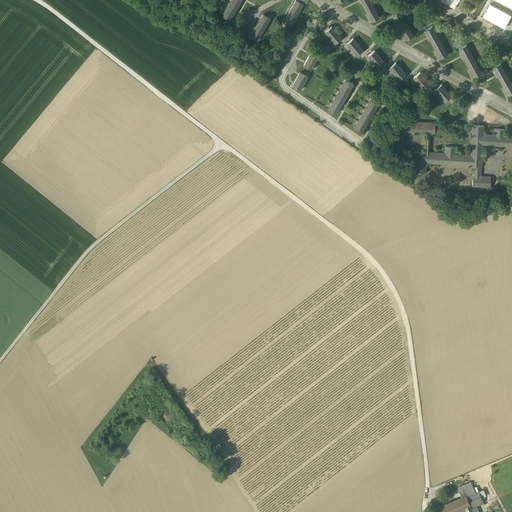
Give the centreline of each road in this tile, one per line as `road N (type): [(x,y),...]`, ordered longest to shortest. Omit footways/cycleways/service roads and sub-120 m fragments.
road 1 (track): [(36,0),(385,272),(410,325),(425,511)]
road 2 (track): [(0,361),(89,247),(223,143)]
road 3 (residential): [(324,3),(511,111)]
road 4 (residential): [(324,3),(286,65),(283,86),(361,135)]
